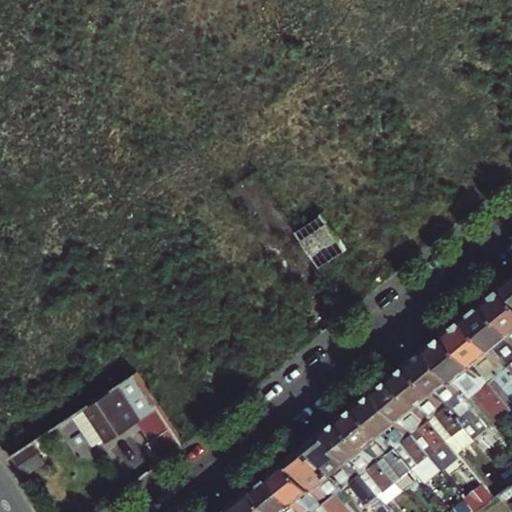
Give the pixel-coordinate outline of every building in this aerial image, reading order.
[(296,232),(304,243),(332,224),(324,213),(296,232)] [(340,236),(332,224),(304,243),(311,255),(340,236)] [(311,255),(319,267),(347,248),(340,236),(311,255)] [(511,286),(507,280),(487,296),(511,327),(511,286)] [(511,327),(487,296),(468,311),(510,364),(511,362),(511,327)] [(511,366),(510,364),(468,311),(448,327),(511,408),(511,407),(511,366)] [(511,407),(511,408),(448,327),(428,343),(483,411),(493,423),(511,408),(511,407)] [(483,411),(428,343),(411,357),(449,404),(455,399),(472,419),(483,411)] [(466,424),(449,404),(411,357),(393,371),(431,418),(438,413),(455,434),(466,424)] [(440,462),(456,449),(431,418),(393,371),(377,384),(432,453),(440,462)] [(121,384),(76,414),(84,428),(87,426),(97,443),(108,436),(110,440),(143,419),(155,437),(148,442),(160,461),(182,443),(171,425),(149,390),(136,398),(139,403),(135,406),(121,384)] [(360,398),(398,445),(404,440),(421,461),(432,453),(377,384),(360,398)] [(360,398),(342,412),(397,480),(415,466),(398,445),(360,398)] [(511,419),(511,408),(493,423),(499,430),(511,419)] [(325,426),(380,494),(397,480),(342,412),(325,426)] [(431,418),(456,449),(458,451),(476,436),(466,424),(455,434),(438,413),(431,418)] [(325,426),(307,441),(344,486),(351,481),(367,501),(373,497),(380,507),(387,502),(380,494),(325,426)] [(290,454),(336,511),(354,511),(355,511),(339,490),(344,486),(307,441),(290,454)] [(336,511),(290,454),(273,468),(307,511),(336,511)] [(255,483),(277,511),(307,511),(273,468),(255,483)] [(404,489),(397,480),(380,494),(387,502),(387,503),(404,489)] [(277,511),(255,483),(237,497),(248,511),(277,511)] [(248,511),(237,497),(220,511),(248,511)]
